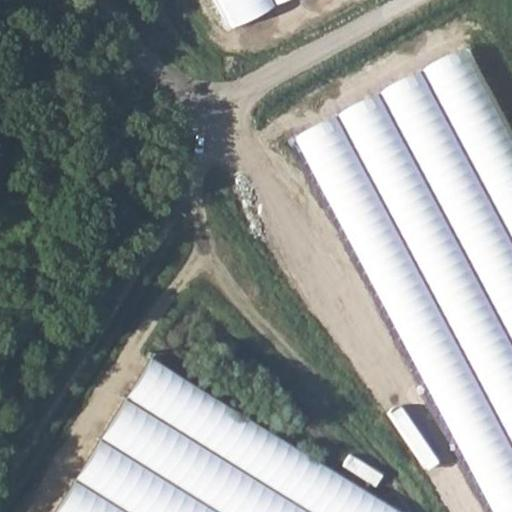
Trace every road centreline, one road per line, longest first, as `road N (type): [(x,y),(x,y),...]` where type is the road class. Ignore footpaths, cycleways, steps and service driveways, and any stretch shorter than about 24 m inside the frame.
road 1 (track): [(192,171),(205,259),(164,301),(31,511)]
road 2 (track): [(414,511),(399,479),(251,315)]
road 3 (unclassified): [(416,0),(249,92),(216,125)]
